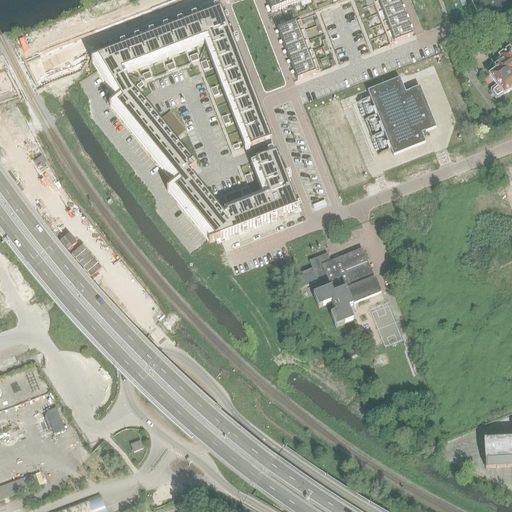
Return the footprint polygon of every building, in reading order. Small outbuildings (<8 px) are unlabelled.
[(277,0),(266,0),(272,15),(282,11),(277,0)] [(288,0),(277,0),(282,11),(292,8),(288,0)] [(398,0),(388,0),(375,6),(379,16),(402,7),(398,0)] [(511,0),(469,0),(486,37),(511,26),(511,0)] [(402,7),(379,16),(383,26),(405,17),(402,7)] [(97,59),(91,62),(97,73),(115,102),(109,107),(173,186),(166,192),(171,197),(174,201),(207,242),(209,244),(297,210),(276,155),(255,163),(269,198),(226,214),(226,216),(224,218),(195,182),(193,179),(189,175),(196,169),(141,102),(130,87),(126,77),(122,76),(121,74),(208,40),(251,151),(271,143),(221,12),(97,59)] [(405,17),(383,26),(386,36),(409,27),(405,17)] [(301,23),(279,32),(283,42),(305,33),(301,23)] [(409,27),(386,36),(391,46),(414,37),(409,27)] [(305,33),(283,42),(286,52),(309,43),(305,33)] [(511,47),(511,33),(504,40),(483,47),(486,54),(504,48),(508,45),(510,49),(511,47)] [(309,43),(286,52),(290,62),(313,53),(309,43)] [(511,91),(511,55),(509,51),(491,64),(496,71),(489,77),(496,87),(491,90),(491,93),(495,99),(498,100),(503,96),(503,97),(511,91)] [(313,53),(290,62),(294,72),(317,63),(313,53)] [(472,66),(476,63),(471,56),(467,59),(472,66)] [(317,63),(294,72),(298,82),(321,73),(317,63)] [(425,133),(435,129),(419,88),(409,92),(409,93),(405,94),(399,80),(367,93),(393,157),(425,144),(421,134),(425,133)] [(170,113),(161,120),(176,139),(186,132),(170,113)] [(511,242),(511,215),(494,210),(500,193),(481,187),(475,205),(485,208),(470,254),(492,261),(499,239),(511,242)] [(353,306),(381,294),(375,278),(373,279),(362,250),(330,263),(327,255),(309,262),(312,270),(295,277),(300,290),(315,285),(319,294),(314,295),(320,309),(332,304),(336,314),(331,316),(337,329),(354,322),(349,310),(354,308),(353,306)] [(511,433),(484,435),(485,469),(511,467),(511,433)] [(143,450),(140,442),(131,446),(134,454),(143,450)] [(0,501),(36,488),(32,476),(0,488),(0,501)] [(92,511),(88,499),(54,511),(92,511)]
